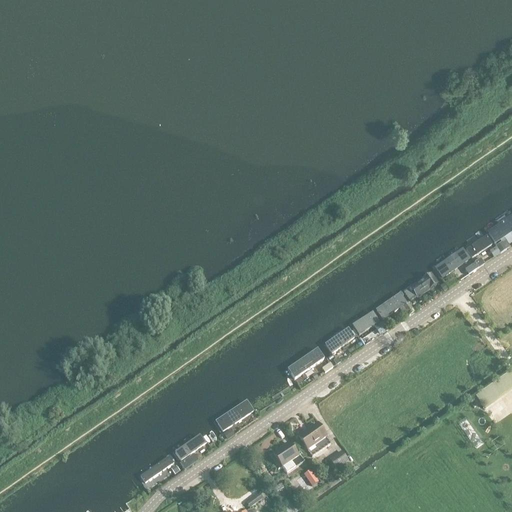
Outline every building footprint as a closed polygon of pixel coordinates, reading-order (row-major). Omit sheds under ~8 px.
[(511,213),(486,231),(497,249),(511,238),(511,213)] [(459,243),(474,264),(496,249),(482,228),(459,243)] [(429,264),(444,285),(473,265),(458,245),(429,264)] [(397,285),(411,308),(442,286),(427,266),(397,285)] [(370,303),(385,326),(406,312),(403,308),(409,304),(396,286),(370,303)] [(346,319),(362,342),(379,331),(377,328),(383,324),(368,304),(346,319)] [(317,340),(332,363),(361,343),(345,320),(317,340)] [(276,368),(292,391),(331,364),(314,341),(276,368)] [(207,418),(223,442),(258,417),(256,413),(259,411),(245,391),(207,418)] [(167,446),(181,467),(215,444),(200,423),(167,446)] [(312,458),(331,445),(317,425),(298,438),(312,458)] [(287,475),(304,463),(300,456),(298,457),(289,444),(273,455),(287,475)] [(166,447),(127,472),(141,494),(180,468),(166,447)] [(336,470),(348,462),(343,454),(331,462),(336,470)] [(312,487),(320,483),(312,470),(304,474),(312,487)] [(250,509),(263,499),(259,494),(246,503),(250,509)]
